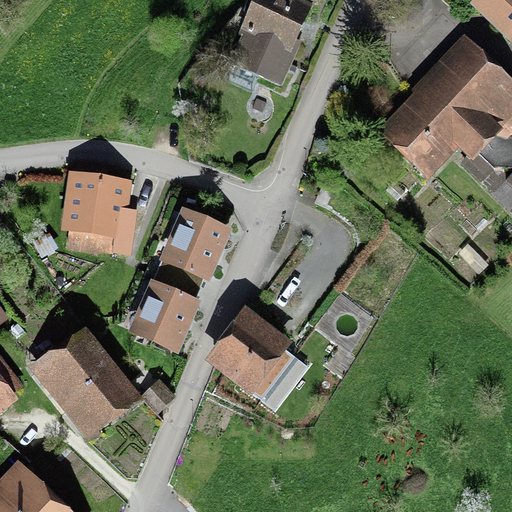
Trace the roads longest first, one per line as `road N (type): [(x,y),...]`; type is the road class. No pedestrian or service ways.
road 1 (residential): [(147,511),(275,212)]
road 2 (residential): [(275,212),(107,151),(0,158)]
road 3 (residential): [(275,212),(367,0)]
